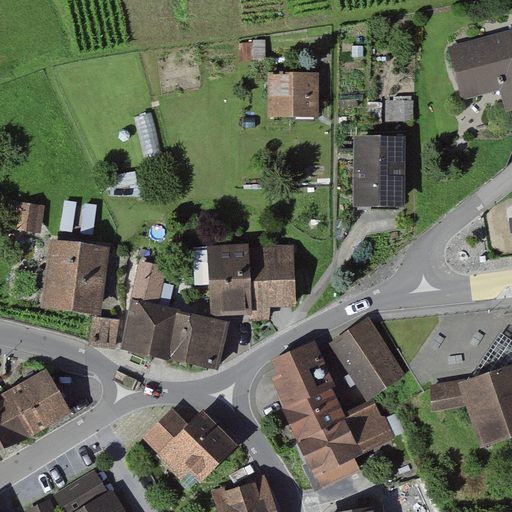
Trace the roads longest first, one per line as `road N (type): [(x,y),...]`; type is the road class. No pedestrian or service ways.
road 1 (track): [(430,0),(259,33),(64,56),(0,75)]
road 2 (residential): [(422,292),(367,302),(294,338),(222,397)]
road 3 (residential): [(422,292),(428,247),(511,177)]
road 4 (residential): [(0,332),(80,353),(126,394)]
road 5 (residential): [(222,397),(292,511)]
